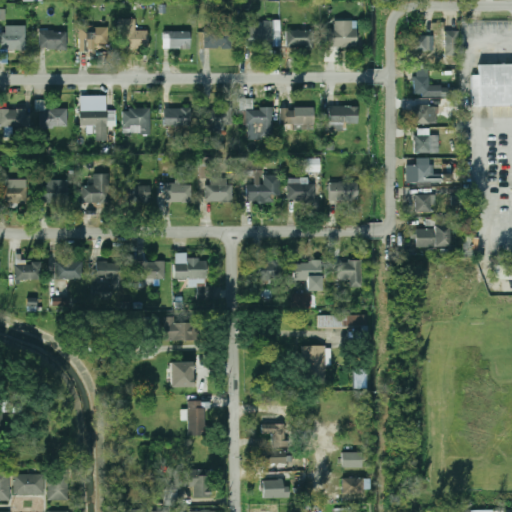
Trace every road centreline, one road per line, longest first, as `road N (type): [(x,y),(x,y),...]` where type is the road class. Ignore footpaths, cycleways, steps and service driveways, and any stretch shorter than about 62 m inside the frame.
road 1 (residential): [(0,80),(395,78)]
road 2 (residential): [(0,232),(382,232)]
road 3 (residential): [(238,511),(235,233)]
road 4 (residential): [(382,232),(394,224),(396,24),(407,9),(443,6)]
